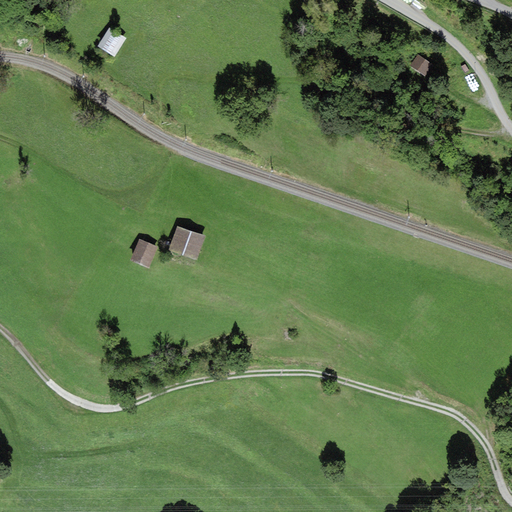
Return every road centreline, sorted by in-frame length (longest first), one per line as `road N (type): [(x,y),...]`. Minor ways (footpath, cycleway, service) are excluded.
road 1 (track): [(0,137),(96,189),(135,189),(164,152),(169,135),(156,88),(175,74),(323,82),(418,121),(511,132)]
road 2 (track): [(0,327),(57,390),(97,407),(201,380),(297,371),(436,407),(473,429),(511,500)]
road 3 (residential): [(388,0),(470,59),(511,129)]
